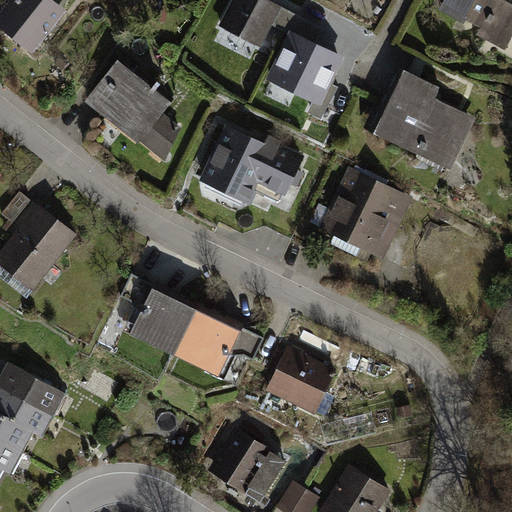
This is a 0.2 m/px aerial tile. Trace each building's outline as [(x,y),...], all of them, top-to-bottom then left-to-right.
[(47,0),(14,0),(2,16),(15,27),(12,31),(32,47),(61,10),(60,9),(47,0)] [(47,0),(60,9),(66,0),(47,0)] [(278,5),(268,0),(235,0),(221,26),(257,45),(278,5)] [(511,0),(441,0),(441,1),(510,38),(511,33),(511,0)] [(313,45),(323,28),(291,12),(282,29),(292,34),(313,45)] [(218,43),(248,58),(255,44),(225,29),(218,43)] [(313,45),(292,34),(271,77),(318,100),(339,58),(313,45)] [(136,67),(122,56),(88,100),(108,115),(113,107),(145,132),(141,138),(166,158),(179,128),(159,113),(173,96),(156,82),(154,85),(135,70),(136,67)] [(431,86),(401,71),(374,128),(419,150),(420,148),(427,146),(444,154),(453,138),(449,130),(457,113),(430,100),(435,89),(436,90),(438,86),(432,83),(431,86)] [(264,145),(228,128),(204,179),(248,200),(253,189),(265,195),(269,186),(283,192),(289,181),(296,184),(302,172),(295,169),(300,157),(266,141),(264,145)] [(399,194),(352,172),(326,226),(335,231),(330,242),(357,255),(363,244),(373,249),(399,194)] [(13,222),(30,199),(19,190),(2,213),(13,222)] [(74,233),(39,206),(0,254),(0,275),(9,282),(11,279),(27,292),(74,233)] [(166,301),(154,284),(130,300),(145,321),(141,330),(177,348),(198,305),(176,294),(166,301)] [(220,316),(198,305),(177,348),(213,365),(217,356),(243,355),(242,326),(220,328),(220,316)] [(335,371),(288,348),(269,388),(308,407),(318,388),(325,391),(335,371)] [(60,390),(9,362),(0,378),(0,384),(48,410),(60,390)] [(48,410),(0,384),(0,411),(28,427),(37,432),(48,410)] [(28,427),(0,411),(0,437),(17,447),(28,427)] [(286,460),(237,429),(214,464),(264,495),(286,460)] [(17,447),(0,437),(0,465),(5,468),(17,447)] [(373,511),(388,489),(350,466),(321,511),(373,511)] [(291,511),(306,489),(294,481),(278,506),(288,511),(291,511)] [(308,511),(318,497),(306,489),(291,511),(308,511)]
